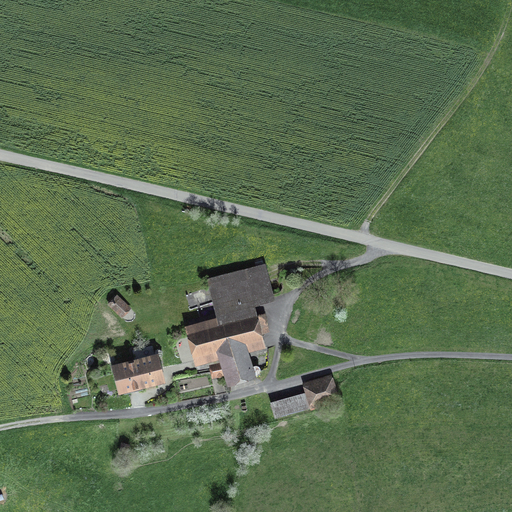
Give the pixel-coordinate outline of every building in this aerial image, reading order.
[(209,282),(217,310),(272,296),(264,268),(209,282)] [(127,308),(116,298),(111,303),(122,314),(127,308)] [(296,323),(303,302),(296,299),(289,320),(296,323)] [(219,350),(222,362),(212,365),(214,377),(226,374),(229,382),(253,374),(243,344),(261,339),(255,316),(193,332),(199,355),(219,350)] [(135,361),(116,366),(122,390),(161,381),(152,347),(133,352),(135,361)] [(330,378),(306,386),(308,393),(272,405),(275,418),(312,406),(312,405),(336,397),(330,378)] [(129,445),(122,443),(120,451),(127,453),(129,445)]
